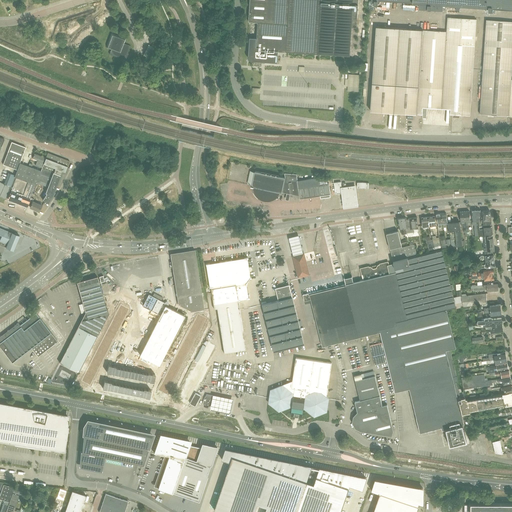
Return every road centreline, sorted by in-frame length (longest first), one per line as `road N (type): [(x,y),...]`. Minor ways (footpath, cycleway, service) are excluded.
road 1 (unclassified): [(511,138),(390,136),(261,114),(240,97),(233,76),(238,0)]
road 2 (secondary): [(240,232),(503,198)]
road 3 (primary): [(405,472),(359,455),(239,438)]
road 4 (primary): [(239,438),(405,472)]
road 5 (primary): [(239,438),(80,405)]
